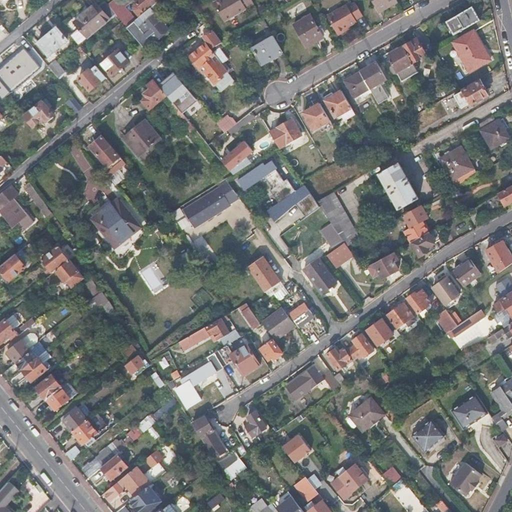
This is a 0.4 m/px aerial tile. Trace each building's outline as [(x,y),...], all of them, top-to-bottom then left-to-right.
[(136,0),(139,3),(134,8),(140,16),(145,12),(159,0),(136,0)] [(253,2),(252,0),(215,0),(213,2),(224,20),(246,7),(246,6),(253,2)] [(391,4),(397,0),(374,0),(380,10),(387,6),(389,7),(392,5),(391,4)] [(117,14),(107,2),(101,7),(98,4),(74,22),(88,39),(117,14)] [(358,20),(364,16),(356,2),(350,5),(348,3),(329,14),(340,32),(344,34),(348,31),(347,29),(352,26),(359,22),(358,20)] [(126,7),(117,14),(128,27),(136,19),(126,7)] [(456,35),(482,20),(474,7),(448,22),(456,35)] [(145,12),(140,16),(138,18),(140,21),(147,15),(145,12)] [(133,34),(143,46),(154,37),(156,39),(169,28),(157,14),(133,34)] [(323,37),(312,15),(294,25),(307,47),(323,37)] [(127,27),(130,30),(140,21),(138,18),(136,19),(128,27),(127,27)] [(68,40),(59,29),(40,44),(49,55),(68,40)] [(214,30),(203,38),(207,43),(212,50),(223,43),(214,30)] [(471,72),(488,62),(481,50),(484,48),(475,31),(454,43),(471,72)] [(274,36),(252,48),(262,65),(283,52),(274,36)] [(418,39),(405,47),(414,64),(422,59),(421,57),(426,54),(418,39)] [(223,78),(230,73),(212,50),(207,43),(190,57),(200,69),(210,61),(223,78)] [(25,46),(0,66),(0,92),(3,97),(41,65),(25,46)] [(82,55),(86,52),(81,47),(77,49),(82,55)] [(403,82),(419,73),(414,64),(405,47),(389,56),(403,82)] [(481,50),(488,62),(491,60),(484,48),(481,50)] [(129,62),(119,49),(102,63),(112,76),(129,62)] [(56,60),(49,66),(55,74),(60,80),(67,73),(56,60)] [(371,89),(379,104),(389,98),(381,84),(387,80),(378,63),(361,72),(371,89)] [(90,91),(107,77),(97,66),(91,71),(90,69),(79,77),(90,91)] [(371,89),(361,72),(353,77),(355,80),(348,84),(355,98),(371,89)] [(60,80),(55,74),(46,82),(52,90),(62,82),(60,80)] [(168,94),(155,79),(148,85),(151,88),(145,94),(147,97),(143,100),(150,109),(163,98),(168,94)] [(481,81),(455,96),(462,109),(471,104),(472,105),(489,96),(486,91),(487,90),(481,81)] [(336,118),(353,108),(343,91),(334,96),(336,99),(328,104),(336,118)] [(185,124),(189,121),(168,94),(163,98),(185,124)] [(214,119),(194,94),(185,101),(199,118),(201,116),(208,125),(214,119)] [(76,113),(83,107),(74,97),(67,102),(76,113)] [(34,105),(30,109),(32,112),(26,117),(34,127),(45,119),(47,121),(54,116),(44,102),(37,108),(34,105)] [(314,131),(331,121),(321,104),(305,113),(314,131)] [(393,129),(415,116),(412,111),(390,123),(393,129)] [(0,116),(0,133),(10,125),(2,115),(0,116)] [(497,122),(494,116),(479,125),(493,148),(510,138),(505,128),(503,129),(499,121),(497,122)] [(140,156),(161,138),(146,120),(125,138),(140,156)] [(221,127),(225,132),(235,125),(230,120),(221,127)] [(387,133),(393,129),(390,123),(389,121),(382,125),(387,133)] [(279,146),(280,148),(302,135),(295,123),(288,127),(285,124),(270,132),(279,146)] [(110,145),(103,136),(90,146),(99,155),(110,145)] [(234,174),(251,163),(247,157),(253,151),(245,142),(222,161),(234,174)] [(475,168),(463,148),(442,160),(453,180),(475,168)] [(263,160),(237,178),(244,189),(277,166),(272,158),(265,163),(263,160)] [(99,165),(108,176),(115,169),(107,159),(99,165)] [(391,194),(393,197),(401,209),(420,199),(399,163),(380,174),(388,188),(390,191),(391,194)] [(277,167),(265,175),(274,186),(272,187),(281,200),(297,188),(289,176),(285,178),(277,167)] [(220,185),(184,207),(196,226),(240,198),(228,177),(219,183),(220,185)] [(51,211),(29,181),(24,186),(45,215),(51,211)] [(304,183),(267,210),(273,219),(310,192),(304,183)] [(19,194),(12,185),(0,195),(0,212),(4,217),(8,222),(21,212),(12,200),(19,194)] [(511,201),(511,186),(499,194),(506,205),(511,201)] [(362,238),(335,192),(317,203),(339,234),(345,243),(346,244),(347,246),(362,238)] [(172,212),(183,205),(175,194),(162,204),(169,213),(172,212)] [(384,202),(393,197),(391,194),(383,199),(384,202)] [(115,248),(141,227),(120,198),(112,204),(99,214),(107,224),(101,229),(115,248)] [(424,236),(436,229),(430,216),(423,204),(404,215),(411,227),(417,223),(424,236)] [(93,218),(101,229),(107,224),(99,214),(93,218)] [(436,242),(442,239),(436,229),(424,236),(412,242),(420,257),(430,251),(429,248),(436,244),(436,242)] [(345,243),(339,234),(327,241),(334,251),(345,243)] [(335,264),(352,252),(347,246),(346,244),(329,256),(335,264)] [(500,272),(511,263),(511,256),(506,248),(503,251),(499,244),(486,253),(500,272)] [(56,270),(70,259),(58,246),(42,259),(53,273),(56,270)] [(399,260),(395,252),(368,267),(373,277),(381,274),(384,278),(399,270),(396,263),(399,260)] [(15,254),(0,266),(0,268),(10,280),(26,267),(15,254)] [(274,295),(285,287),(263,257),(249,267),(255,275),(257,274),(272,296),(274,295)] [(27,264),(30,269),(37,263),(35,260),(34,259),(27,264)] [(84,276),(70,259),(56,270),(63,279),(65,277),(72,286),(84,276)] [(311,277),(326,267),(320,259),(305,270),(311,277)] [(472,260),(454,273),(464,286),(481,273),(472,260)] [(337,283),(326,267),(311,277),(322,293),(337,283)] [(257,274),(255,275),(265,290),(270,297),(272,296),(257,274)] [(93,277),(85,283),(105,311),(113,306),(93,277)] [(460,295),(448,278),(433,288),(446,305),(460,295)] [(507,321),(509,324),(511,322),(511,284),(500,293),(503,298),(495,304),(499,312),(488,320),(494,329),(507,321)] [(294,296),(286,286),(285,287),(274,295),(282,305),(286,302),(289,307),(291,305),(290,303),(292,301),(291,299),(294,296)] [(3,287),(0,289),(0,301),(9,294),(5,289),(3,287)] [(418,294),(416,292),(408,298),(419,313),(433,303),(424,290),(418,294)] [(503,298),(500,293),(491,299),(495,304),(503,298)] [(240,307),(256,328),(262,324),(252,311),(247,303),(240,307)] [(405,303),(387,316),(397,329),(409,320),(412,324),(417,320),(405,303)] [(277,340),(297,326),(283,307),(264,321),(265,323),(277,340)] [(315,317),(310,309),(296,320),(301,327),(315,317)] [(436,317),(448,333),(452,330),(459,325),(446,309),(436,317)] [(481,310),(460,325),(464,331),(485,316),(481,310)] [(397,329),(387,316),(368,330),(379,346),(395,334),(393,332),(397,329)] [(230,333),(222,318),(180,342),(184,350),(218,331),(222,338),(230,333)] [(10,337),(13,340),(19,335),(16,332),(7,320),(0,325),(0,341),(1,343),(10,337)] [(511,335),(511,322),(509,324),(503,328),(506,332),(509,337),(511,335)] [(19,335),(29,327),(26,324),(16,332),(19,335)] [(125,338),(132,333),(126,324),(119,330),(125,338)] [(459,325),(452,330),(457,336),(464,331),(460,325),(459,325)] [(492,335),(494,339),(496,337),(497,338),(506,332),(503,328),(492,335)] [(7,351),(17,363),(32,351),(29,348),(38,341),(39,337),(35,334),(31,333),(23,340),(7,351)] [(346,339),(342,343),(346,348),(354,359),(355,360),(363,354),(366,357),(374,350),(363,334),(354,341),(357,345),(353,347),(346,339)] [(492,335),(479,344),(482,347),(494,339),(492,335)] [(263,348),(268,356),(273,353),(275,356),(276,358),(284,353),(275,340),(263,348)] [(133,344),(139,351),(142,349),(137,341),(133,344)] [(123,352),(129,359),(139,351),(133,344),(123,352)] [(214,353),(224,367),(236,360),(245,375),(261,365),(249,344),(233,354),(228,345),(214,353)] [(354,359),(346,348),(339,352),(336,349),(328,355),(339,370),(354,359)] [(17,363),(22,369),(39,356),(34,350),(32,351),(17,363)] [(39,356),(22,369),(32,382),(48,369),(44,363),(52,357),(47,350),(39,356)] [(193,387),(224,368),(224,367),(214,353),(207,358),(210,363),(190,376),(192,380),(176,390),(187,409),(201,400),(193,387)] [(140,356),(127,366),(133,374),(135,373),(137,375),(150,365),(148,362),(146,359),(144,361),(140,356)] [(326,379),(315,365),(300,375),(301,377),(294,382),(304,394),(311,389),(311,390),(326,379)] [(157,380),(161,378),(154,367),(149,371),(157,380)] [(172,373),(175,379),(180,376),(179,374),(177,370),(172,373)] [(36,388),(47,400),(47,399),(62,388),(63,387),(59,381),(63,377),(63,374),(61,371),(58,371),(36,388)] [(341,373),(335,377),(342,386),(347,383),(341,373)] [(393,379),(388,373),(380,379),(385,386),(393,379)] [(68,383),(63,377),(59,381),(63,387),(68,383)] [(511,378),(501,386),(502,389),(492,395),(502,409),(505,407),(509,414),(511,412),(511,378)] [(173,381),(167,385),(171,390),(176,387),(173,381)] [(66,393),(71,399),(77,394),(72,387),(66,393)] [(62,388),(47,399),(56,411),(71,399),(66,393),(62,388)] [(390,393),(384,398),(388,404),(395,399),(390,393)] [(490,413),(477,393),(452,410),(465,429),(490,413)] [(384,415),(371,398),(349,416),(350,418),(346,421),(346,424),(350,428),(353,429),(357,427),(362,433),(369,427),(371,429),(378,423),(377,421),(384,415)] [(160,418),(175,407),(170,400),(155,411),(160,418)] [(79,408),(88,420),(94,415),(85,403),(79,408)] [(62,418),(73,432),(88,420),(79,408),(77,406),(62,418)] [(502,415),(505,421),(511,417),(509,414),(505,407),(502,409),(504,414),(502,415)] [(267,428),(257,411),(248,417),(252,423),(246,426),(253,436),(267,428)] [(84,445),(87,448),(101,437),(99,433),(108,425),(97,412),(94,415),(88,420),(73,432),(84,445)] [(137,424),(143,432),(155,423),(149,415),(137,424)] [(494,420),(503,434),(505,433),(510,429),(505,421),(502,415),(494,420)] [(204,441),(216,457),(225,450),(205,417),(193,425),(204,441)] [(446,436),(433,420),(413,435),(426,452),(446,436)] [(147,430),(154,439),(161,434),(154,425),(147,430)] [(297,430),(281,443),(296,463),(313,451),(297,430)] [(100,453),(101,455),(107,463),(118,455),(133,442),(129,436),(119,443),(116,440),(100,453)] [(509,443),(506,437),(498,441),(502,448),(509,443)] [(66,455),(71,461),(82,453),(77,447),(66,455)] [(219,459),(231,478),(247,467),(235,448),(219,459)] [(127,489),(135,498),(136,496),(150,486),(151,484),(166,472),(158,463),(163,459),(156,451),(145,461),(151,468),(142,476),(136,468),(124,478),(131,486),(129,487),(127,489)] [(83,469),(90,477),(102,467),(107,463),(101,455),(83,469)] [(107,463),(102,467),(112,479),(127,467),(118,455),(107,463)] [(477,481),(482,475),(466,463),(450,484),(467,496),(472,489),(474,491),(479,483),(477,481)] [(356,465),(341,477),(352,491),(368,479),(356,465)] [(392,465),(381,473),(391,485),(402,476),(392,465)] [(324,500),(307,477),(296,485),(308,502),(315,498),(319,504),(316,506),(309,511),(307,511),(331,511),(323,500),(324,500)] [(341,477),(335,481),(346,496),(352,491),(341,477)] [(124,478),(104,494),(111,502),(124,491),(127,489),(129,487),(131,486),(124,478)] [(346,496),(335,481),(333,483),(345,498),(346,496)] [(135,498),(132,500),(137,507),(135,509),(137,511),(149,511),(162,502),(150,486),(136,496),(135,498)] [(448,511),(451,510),(442,499),(438,502),(445,511),(448,511)] [(309,511),(316,506),(313,501),(305,507),(309,511)]
